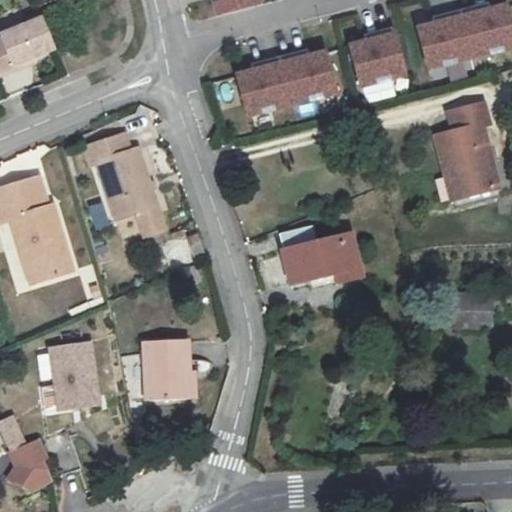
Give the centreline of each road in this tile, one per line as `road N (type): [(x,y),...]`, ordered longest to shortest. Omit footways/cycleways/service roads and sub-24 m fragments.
road 1 (unclassified): [(170,61),(251,336),(215,511)]
road 2 (unclassified): [(224,511),(266,496),(511,482)]
road 3 (residential): [(170,61),(141,82),(0,140)]
road 4 (residential): [(327,2),(190,39),(170,61)]
